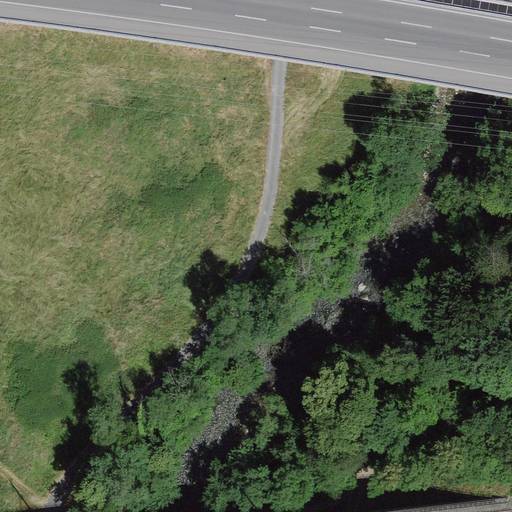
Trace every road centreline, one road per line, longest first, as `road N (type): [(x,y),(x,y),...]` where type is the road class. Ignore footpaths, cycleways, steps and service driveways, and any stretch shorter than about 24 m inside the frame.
road 1 (track): [(290,0),(275,165),(254,259),(211,338),(51,511)]
road 2 (motorway): [(254,0),(511,42)]
road 3 (track): [(356,491),(396,430),(511,326)]
